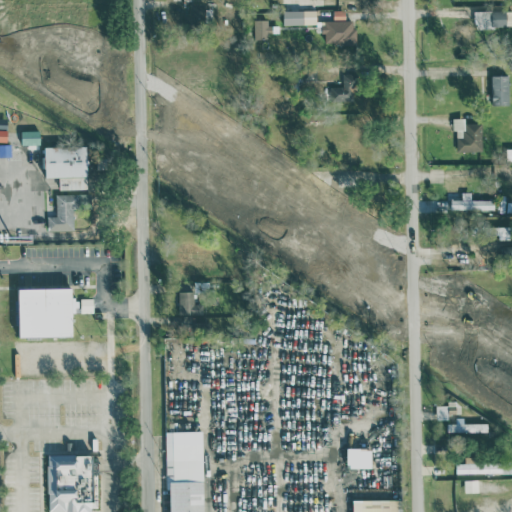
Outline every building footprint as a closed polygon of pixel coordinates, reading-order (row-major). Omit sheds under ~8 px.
[(86,2),(23,3),(24,51),(87,50),(86,2)] [(345,9),(333,10),(334,19),(323,20),(323,43),(356,43),(356,27),(352,27),(352,19),(345,19),(345,9)] [(283,23),(316,23),(316,10),(283,10),(283,23)] [(490,10),(475,10),(474,28),(490,28),(490,10)] [(491,25),(506,26),(506,10),(492,10),(491,25)] [(271,38),(270,18),(254,19),(254,38),(271,38)] [(474,44),(473,19),(454,19),(455,45),(474,44)] [(330,86),(330,101),(358,100),(357,72),(343,73),(343,85),(330,86)] [(508,74),(491,74),(492,104),(509,104),(508,74)] [(465,123),(465,117),(452,117),(453,129),(456,129),(457,150),(482,149),(481,122),(465,123)] [(0,140),(7,141),(8,129),(0,128),(0,140)] [(40,143),(40,129),(21,130),(21,144),(40,143)] [(45,176),(59,176),(59,189),(87,188),(86,145),(45,146),(45,176)] [(306,190),(306,168),(262,170),(262,192),(306,190)] [(324,185),(324,206),(333,207),(334,194),(357,194),(357,176),(331,175),(331,185),(324,185)] [(494,209),(494,199),(471,199),(471,191),(462,191),(461,198),(451,198),(450,208),(494,209)] [(48,230),(74,229),(73,206),(90,206),(90,193),(55,193),(56,216),(47,216),(48,230)] [(376,251),(375,219),(355,219),(356,251),(376,251)] [(341,258),(342,275),(354,275),(354,249),(347,249),(347,258),(341,258)] [(356,255),(357,287),(378,286),(377,254),(356,255)] [(19,336),(73,335),(72,287),(18,288),(19,336)] [(203,313),(202,303),(194,303),(194,291),(178,291),(178,313),(203,313)] [(93,312),(93,297),(80,297),(80,311),(93,312)] [(446,315),(483,315),(483,320),(511,320),(511,305),(492,305),(492,298),(466,298),(466,304),(446,304),(446,315)] [(492,333),(469,334),(469,357),(510,356),(509,340),(493,340),(492,333)] [(436,405),(436,418),(448,418),(448,413),(455,413),(455,400),(447,400),(447,404),(436,405)] [(488,422),(460,422),(460,423),(448,422),(447,431),(488,432),(488,422)] [(168,511),(203,511),(202,430),(167,431),(168,511)] [(371,467),(371,447),(347,447),(347,467),(371,467)] [(48,511),(76,510),(75,511),(91,511),(91,507),(95,507),(94,454),(47,454),(48,511)] [(456,462),(456,473),(502,472),(502,458),(465,458),(465,462),(456,462)] [(465,492),(492,491),(492,479),(464,480),(465,492)] [(353,499),(352,511),(400,511),(401,498),(353,499)]
